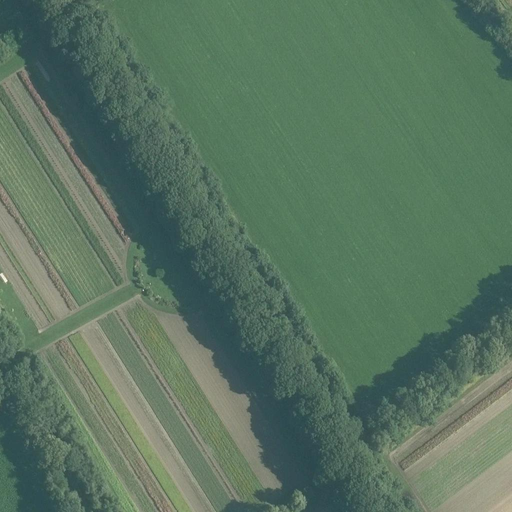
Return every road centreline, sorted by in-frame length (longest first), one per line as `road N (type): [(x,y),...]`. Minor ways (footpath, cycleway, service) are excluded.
road 1 (track): [(65,20),(375,511)]
road 2 (track): [(0,364),(88,511)]
